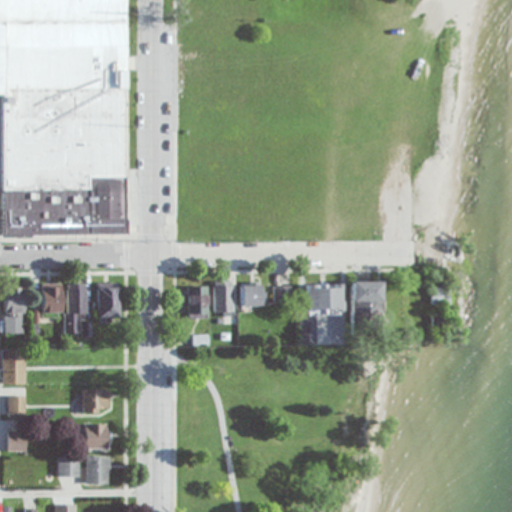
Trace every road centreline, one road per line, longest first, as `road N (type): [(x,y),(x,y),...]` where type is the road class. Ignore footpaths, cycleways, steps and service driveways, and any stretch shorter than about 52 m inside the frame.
road 1 (residential): [(150,0),(147,511)]
road 2 (residential): [(405,258),(0,257)]
